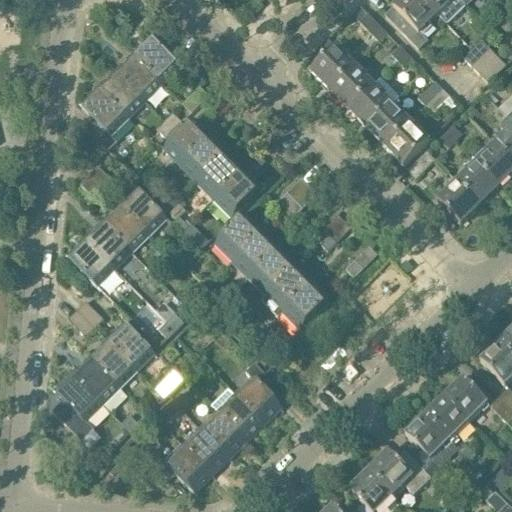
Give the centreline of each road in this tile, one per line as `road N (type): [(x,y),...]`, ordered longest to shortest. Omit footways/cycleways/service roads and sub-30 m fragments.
road 1 (residential): [(7,503),(64,0)]
road 2 (residential): [(244,511),(470,289)]
road 3 (residential): [(470,289),(255,77)]
road 4 (residential): [(255,77),(182,4),(161,0)]
